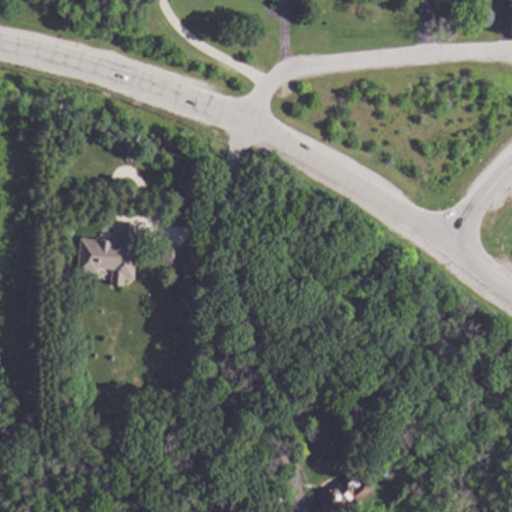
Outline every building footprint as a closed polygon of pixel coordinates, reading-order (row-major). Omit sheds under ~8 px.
[(140,223),(137,279),(127,278),(127,286),(114,285),(115,268),(101,268),(101,273),(79,272),(81,238),(99,239),(99,238),(117,240),(120,241),(122,221),(140,223)] [(162,265),(164,245),(184,247),(182,267),(162,265)] [(185,433),(176,433),(175,416),(168,416),(167,407),(183,406),(185,433)] [(313,419),(306,423),(299,413),(306,409),(313,419)] [(361,481),(365,478),(373,489),(357,501),(358,503),(358,506),(353,510),(344,510),(344,511),(329,511),(329,509),(323,509),(322,489),(339,488),(357,476),(361,481)]
